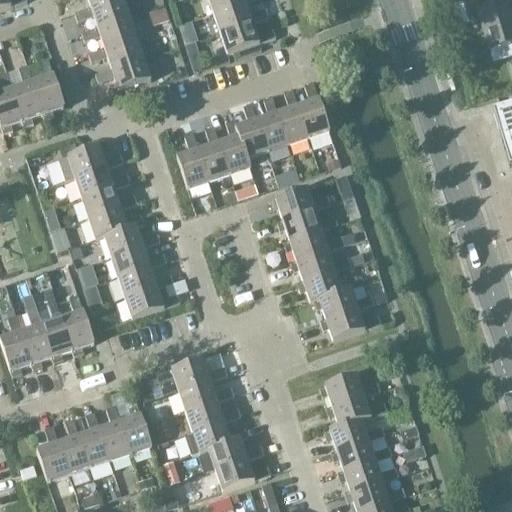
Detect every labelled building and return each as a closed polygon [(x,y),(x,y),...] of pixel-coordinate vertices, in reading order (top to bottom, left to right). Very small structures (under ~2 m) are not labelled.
[(15,0),(8,3),(6,0),(0,0),(0,15),(27,6),(24,0),(15,0)] [(91,13),(123,2),(122,0),(68,0),(71,6),(87,0),(91,12),(91,13)] [(181,0),(172,0),(169,1),(172,9),(183,5),(181,0)] [(207,0),(213,17),(245,7),(262,2),(261,0),(207,0)] [(98,33),(130,23),(123,2),(91,13),(91,12),(74,18),(77,26),(93,21),(97,33),(98,33)] [(489,53),(511,45),(511,22),(507,4),(478,13),(489,53)] [(245,7),(213,17),(220,38),(252,27),(252,28),(278,19),(274,11),(249,19),(245,7)] [(165,11),(150,16),(154,28),(169,23),(165,11)] [(104,54),(137,43),(130,23),(98,33),(97,33),(81,38),(84,47),(100,41),(104,53),(104,54)] [(256,39),(252,28),(252,27),(220,38),(227,59),(275,43),(272,34),(256,39)] [(183,44),(185,50),(198,46),(196,40),(183,44)] [(111,74),(144,64),(137,43),(104,54),(104,53),(88,58),(91,67),(107,62),(111,74)] [(201,62),(191,66),(194,77),(205,74),(201,62)] [(43,119),(42,119),(44,125),(54,122),(52,116),(64,112),(47,64),(39,67),(44,83),(32,87),(43,119)] [(111,74),(95,79),(98,88),(114,82),(119,96),(151,85),(144,64),(111,74)] [(32,87),(27,71),(18,74),(24,90),(12,94),(11,94),(22,126),(21,126),(23,132),(33,128),(31,123),(42,119),(43,119),(32,87)] [(11,94),(12,94),(7,78),(0,79),(0,87),(3,97),(0,97),(0,130),(3,139),(13,135),(11,130),(21,126),(22,126),(11,94)] [(297,111),(308,143),(329,136),(313,88),(304,91),(310,107),(298,111),(297,111)] [(297,111),(298,111),(292,95),(284,98),(289,114),(277,118),(287,150),(308,143),(297,111)] [(277,118),(272,102),(263,105),(269,121),(257,125),(256,125),(267,157),(287,150),(277,118)] [(511,108),(492,115),(499,138),(496,144),(502,148),(509,171),(511,170),(511,108)] [(256,125),(257,125),(251,109),(243,111),(248,128),(236,132),(247,164),(267,157),(256,125)] [(247,164),(236,132),(234,124),(225,127),(231,144),(219,148),(218,148),(229,180),(250,173),(247,164)] [(218,148),(219,148),(214,131),(205,134),(210,150),(199,154),(198,155),(209,187),(229,180),(218,148)] [(198,155),(199,154),(193,138),(184,141),(190,157),(176,162),(187,194),(209,187),(198,155)] [(75,148),(60,153),(63,163),(67,162),(78,158),(75,148)] [(106,173),(107,173),(123,168),(120,159),(104,165),(99,151),(78,158),(67,162),(74,183),(106,173)] [(338,163),(328,167),(330,175),(341,171),(338,163)] [(111,185),(107,173),(106,173),(74,183),(81,204),(113,193),(113,194),(130,188),(127,180),(111,185)] [(282,177),(275,180),(279,192),(286,189),(282,177)] [(118,206),(113,194),(113,193),(81,204),(88,224),(120,214),(137,209),(134,200),(118,206)] [(314,214),(315,215),(331,210),(328,201),(312,206),(307,193),(269,206),(273,216),(278,214),(282,224),(282,225),(314,214)] [(124,226),(120,214),(88,224),(95,246),(104,243),(136,232),(143,229),(141,221),(124,226)] [(319,227),(315,215),(314,214),(282,225),(282,224),(276,226),(279,236),(285,234),(289,245),(289,246),(321,235),(321,236),(338,230),(335,221),(319,227)] [(57,226),(47,229),(50,237),(60,233),(57,226)] [(143,252),(159,247),(157,238),(140,243),(136,232),(104,243),(111,263),(143,252)] [(325,247),(321,236),(321,235),(289,246),(289,245),(283,247),(286,257),(292,255),(296,265),(296,266),(328,255),(328,256),(352,248),(349,239),(325,247)] [(80,251),(71,254),(74,262),(83,259),(80,251)] [(147,264),(143,252),(111,263),(118,283),(150,272),(150,273),(166,267),(163,259),(147,264)] [(332,268),(328,256),(328,255),(296,266),(296,265),(290,267),(293,277),(299,275),(302,286),(303,287),(335,276),(351,271),(348,262),(332,268)] [(361,258),(350,262),(352,270),(364,266),(361,258)] [(154,284),(150,273),(150,272),(118,283),(125,303),(157,292),(157,293),(173,288),(170,279),(154,284)] [(339,288),(335,276),(303,287),(302,286),(297,288),(300,298),(306,296),(310,308),(313,307),(313,306),(351,294),(363,290),(360,281),(355,283),(339,288)] [(161,305),(157,293),(157,292),(125,303),(132,325),(180,309),(177,299),(161,305)] [(358,314),(374,309),(371,300),(355,306),(351,294),(313,306),(313,307),(316,315),(322,313),(325,324),(358,314)] [(384,296),(371,300),(374,309),(387,304),(384,296)] [(72,355),(72,356),(74,361),(83,358),(81,352),(94,348),(77,300),(68,303),(74,319),(62,323),(61,323),(72,355)] [(41,330),(42,330),(36,314),(35,314),(32,304),(24,306),(33,333),(22,336),(21,337),(31,369),(33,375),(42,372),(40,366),(51,362),(52,362),(41,330)] [(61,323),(62,323),(57,307),(48,310),(53,326),(42,330),(41,330),(52,362),(51,362),(53,368),(63,365),(61,359),(72,356),(72,355),(61,323)] [(12,313),(5,316),(7,323),(15,321),(12,313)] [(362,326),(358,314),(325,324),(320,326),(323,336),(328,334),(333,346),(381,329),(378,321),(362,326)] [(21,337),(22,336),(16,320),(15,321),(7,323),(13,339),(0,343),(0,346),(12,382),(22,378),(20,373),(31,369),(21,337)] [(212,385),(212,386),(228,380),(225,371),(209,377),(205,363),(171,375),(178,396),(212,385)] [(364,401),(364,402),(380,396),(377,388),(361,393),(357,380),(318,393),(322,403),(327,401),(331,411),(331,412),(364,401)] [(148,382),(137,386),(144,408),(155,404),(148,382)] [(216,397),(212,386),(212,385),(178,396),(185,417),(218,405),(219,406),(235,401),(232,392),(216,397)] [(368,413),(364,402),(364,401),(331,412),(331,411),(325,413),(328,423),(334,421),(338,431),(338,432),(362,425),(362,426),(387,417),(384,408),(368,413)] [(119,427),(130,460),(152,453),(135,404),(126,407),(132,423),(120,427),(119,427)] [(222,418),(219,406),(218,405),(185,417),(192,437),(225,426),(225,427),(241,421),(239,413),(222,418)] [(119,427),(120,427),(115,411),(106,414),(111,430),(99,434),(109,467),(130,460),(119,427)] [(99,434),(94,418),(85,421),(91,437),(79,441),(78,441),(89,474),(109,467),(99,434)] [(78,441),(79,441),(73,425),(65,428),(70,444),(58,448),(57,448),(68,481),(89,474),(78,441)] [(366,437),(362,426),(362,425),(338,432),(338,431),(323,437),(326,447),(332,445),(335,455),(336,456),(368,445),(369,446),(385,440),(382,431),(366,437)] [(229,438),(225,427),(225,426),(192,437),(199,459),(208,456),(241,444),(248,442),(245,433),(229,438)] [(417,430),(407,433),(410,443),(420,439),(417,430)] [(57,448),(58,448),(53,432),(44,435),(49,451),(36,455),(47,488),(68,481),(57,448)] [(248,464),(248,465),(264,459),(261,451),(245,456),(241,444),(208,456),(215,475),(248,464)] [(373,457),(369,446),(368,445),(336,456),(335,455),(330,457),(333,467),(339,465),(342,476),(343,476),(375,466),(392,461),(389,452),(373,457)] [(424,450),(412,454),(415,464),(427,460),(424,450)] [(252,476),(248,465),(248,464),(215,475),(222,496),(271,480),(268,471),(252,476)] [(379,478),(375,466),(343,476),(342,476),(337,478),(340,488),(346,486),(349,497),(382,486),(382,487),(398,481),(396,472),(379,478)] [(23,485),(36,481),(33,471),(20,476),(23,485)] [(176,476),(167,480),(170,490),(180,487),(176,476)] [(153,481),(139,486),(142,495),(156,490),(153,481)] [(386,498),(382,487),(382,486),(349,497),(344,499),(347,508),(353,506),(354,511),(372,511),(389,507),(405,502),(402,493),(386,498)] [(268,511),(278,511),(277,508),(270,487),(261,490),(268,511)] [(128,489),(119,492),(122,501),(131,498),(128,489)] [(118,496),(111,498),(113,504),(120,502),(118,496)] [(97,499),(85,503),(87,511),(90,511),(100,509),(97,499)] [(174,500),(162,504),(165,511),(176,511),(178,511),(174,500)] [(232,511),(229,501),(208,508),(209,511),(232,511)]
